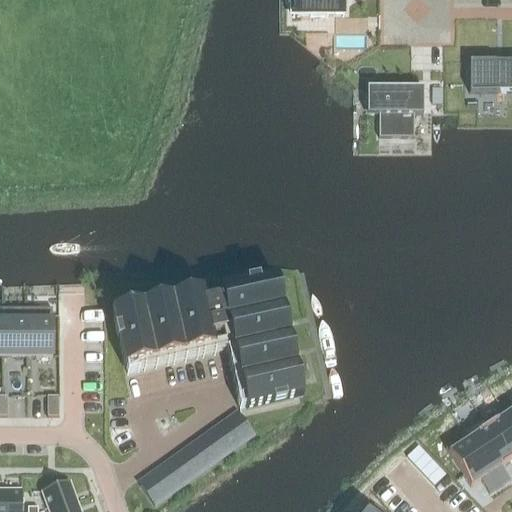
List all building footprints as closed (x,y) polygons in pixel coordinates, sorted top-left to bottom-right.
[(297,0),(297,17),(327,17),(327,13),(341,13),(340,0),(297,0)] [(511,64),(497,65),(497,64),(469,64),(469,95),(501,95),(511,94),(511,64)] [(366,92),(366,119),(378,119),(378,142),(413,142),(413,119),(422,119),(422,92),(366,92)] [(293,401),(267,281),(220,292),(221,300),(203,304),(203,302),(113,322),(123,369),(231,345),(246,412),(293,401)] [(27,359),(27,323),(3,323),(3,359),(27,359)] [(27,323),(27,359),(51,359),(51,323),(27,323)] [(58,398),(47,398),(47,419),(58,418),(58,398)] [(511,426),(505,416),(486,429),(509,463),(511,460),(511,426)] [(139,488),(154,509),(254,438),(239,417),(139,488)] [(486,429),(467,442),(499,489),(509,483),(500,469),(509,463),(486,429)] [(467,442),(447,455),(470,489),(480,482),(489,496),(499,489),(467,442)] [(419,448),(407,459),(435,488),(446,477),(419,448)] [(47,511),(53,511),(76,504),(69,484),(40,494),(47,511)] [(0,492),(0,511),(20,511),(21,506),(21,492),(20,492),(0,492)]
